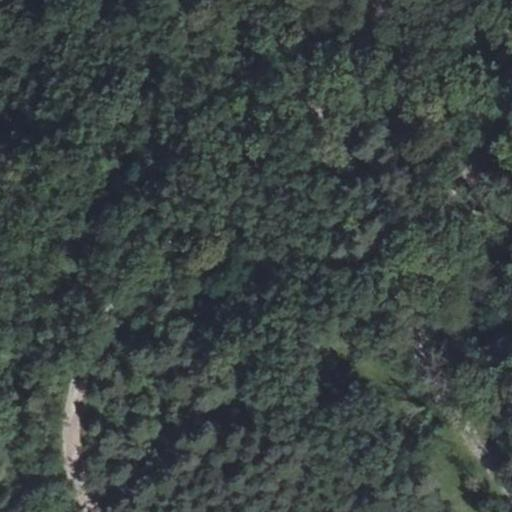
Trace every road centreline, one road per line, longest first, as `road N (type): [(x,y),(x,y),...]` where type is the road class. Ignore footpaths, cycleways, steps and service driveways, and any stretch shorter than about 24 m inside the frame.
road 1 (track): [(100,511),(81,477),(77,398),(99,325),(125,293),(244,166),(315,108),(491,46),(510,84),(504,110),(424,267),(414,341),(429,381),(511,485)]
road 2 (track): [(467,511),(403,397),(348,345),(413,308)]
